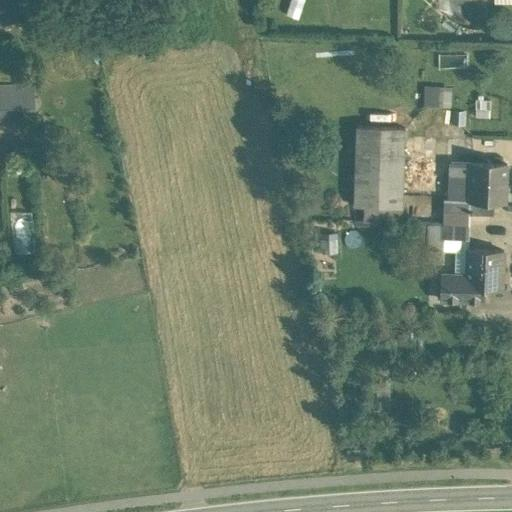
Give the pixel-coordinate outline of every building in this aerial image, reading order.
[(14,0),(0,0),(0,23),(21,17),(14,0)] [(288,0),(284,12),(297,17),(303,0),(288,0)] [(23,83),(0,84),(0,114),(24,114),(23,83)] [(425,104),(451,103),(450,83),(425,84),(425,104)] [(405,126),(357,124),(354,219),(401,221),(402,195),(405,126)] [(507,162),(471,161),(451,160),(449,197),(449,199),(470,200),(470,212),(493,213),(493,201),(505,201),(507,162)] [(449,197),(402,195),(401,221),(413,221),(428,222),(469,223),(470,212),(470,200),(449,199),(449,197)] [(33,248),(32,209),(13,210),(14,248),(33,248)] [(412,247),(427,248),(428,222),(413,221),(412,247)] [(469,238),(469,223),(428,222),(427,248),(443,249),(444,237),(469,238)] [(504,249),(467,248),(466,274),(442,273),(441,298),(484,300),(484,287),(502,288),(504,249)]
